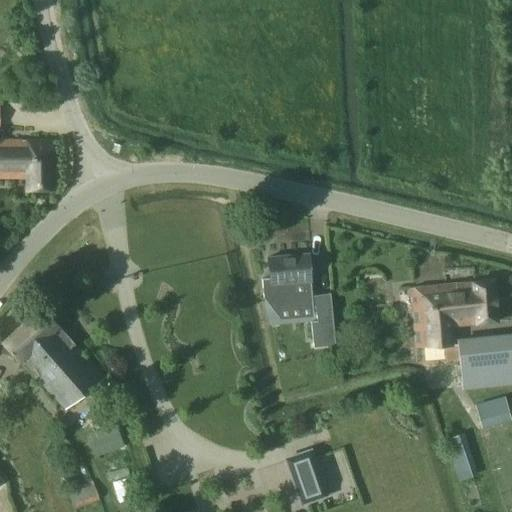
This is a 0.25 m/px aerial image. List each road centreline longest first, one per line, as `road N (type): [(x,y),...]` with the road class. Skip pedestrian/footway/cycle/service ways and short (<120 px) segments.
road 1 (tertiary): [(511,244),(190,173),(99,184)]
road 2 (unclassified): [(99,184),(50,58),(40,0)]
road 3 (tertiary): [(0,284),(36,238),(99,184)]
